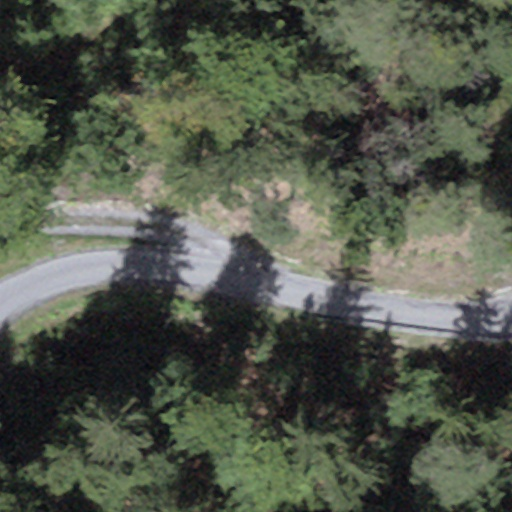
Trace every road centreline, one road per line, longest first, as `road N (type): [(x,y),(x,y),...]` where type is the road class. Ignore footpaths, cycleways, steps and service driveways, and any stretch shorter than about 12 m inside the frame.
road 1 (unclassified): [(0,302),(55,275),(92,270),(245,280),(423,317),(511,318)]
road 2 (track): [(245,280),(194,234),(157,222),(0,222)]
